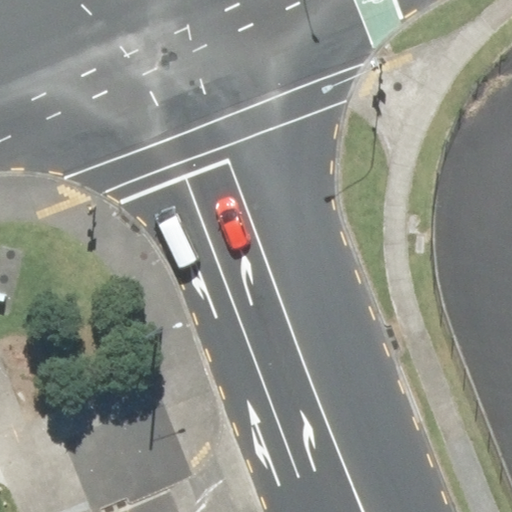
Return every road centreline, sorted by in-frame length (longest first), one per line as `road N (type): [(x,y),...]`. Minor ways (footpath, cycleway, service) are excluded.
road 1 (secondary): [(181,57),(212,93),(379,511)]
road 2 (secondary): [(181,57),(0,121)]
road 3 (secondary): [(319,0),(181,57)]
